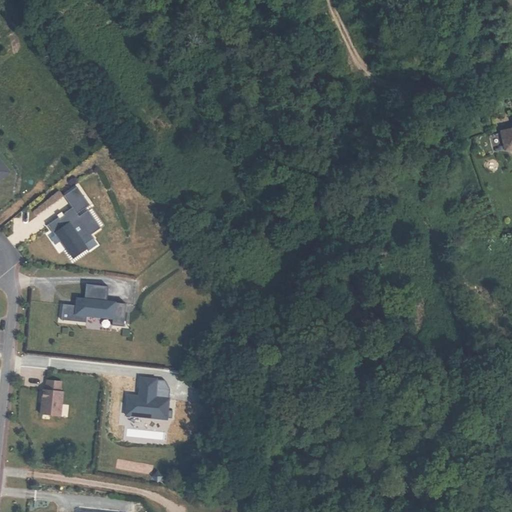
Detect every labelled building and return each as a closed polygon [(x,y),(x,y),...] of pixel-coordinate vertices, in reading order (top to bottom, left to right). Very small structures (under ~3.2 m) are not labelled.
[(502,144),(511,140),(511,109),(510,110),(511,114),(511,117),(497,121),(502,144)] [(0,179),(10,172),(0,160),(0,179)] [(91,234),(100,228),(88,210),(79,216),(77,214),(90,205),(77,187),(64,196),(72,208),(63,214),(64,216),(60,219),(58,217),(47,225),(54,235),(57,233),(62,240),(61,241),(73,258),(87,248),(84,245),(94,238),(91,234)] [(54,235),(46,241),(51,248),(61,241),(62,240),(57,233),(54,235)] [(87,248),(89,251),(98,245),(93,238),(84,245),(87,248)] [(123,327),(126,304),(106,302),(108,287),(86,284),(84,299),(84,302),(79,306),(76,306),(63,304),(61,320),(86,323),(86,316),(112,319),(112,326),(123,327)] [(125,415),(167,419),(169,399),(154,398),(156,379),(140,378),(139,396),(127,395),(125,415)] [(60,416),(63,392),(60,391),(61,381),(47,380),(46,390),(43,389),(40,414),(60,416)]
